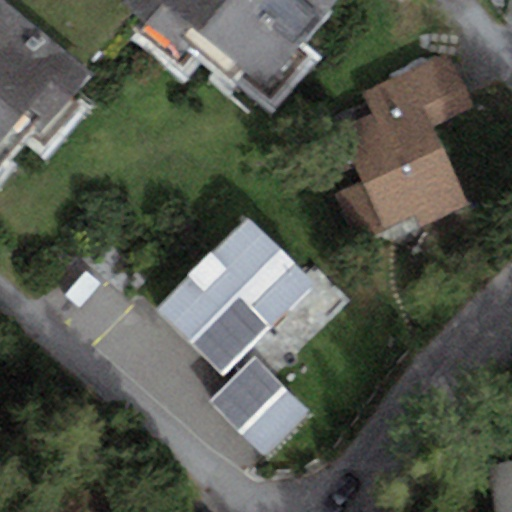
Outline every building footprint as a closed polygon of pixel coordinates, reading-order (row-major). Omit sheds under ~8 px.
[(144,0),(138,7),(244,93),(319,0),(144,0)] [(0,151),(58,83),(0,34),(0,151)] [(447,109),(433,75),(361,105),(371,130),(337,144),(377,239),(451,208),(415,123),(447,109)] [(294,301),(225,241),(162,314),(231,373),(294,301)] [(256,360),(208,405),(264,465),(312,419),(256,360)] [(511,511),(511,475),(488,478),(491,511),(511,511)]
